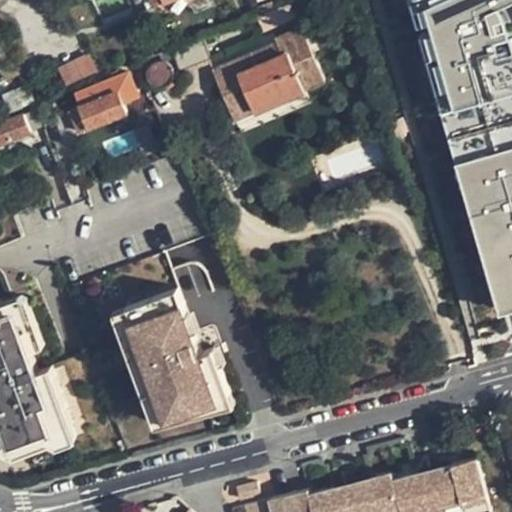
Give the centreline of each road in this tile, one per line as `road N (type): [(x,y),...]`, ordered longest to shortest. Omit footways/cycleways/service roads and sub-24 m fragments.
road 1 (residential): [(491,381),(29,511)]
road 2 (unknown): [(491,381),(433,1)]
